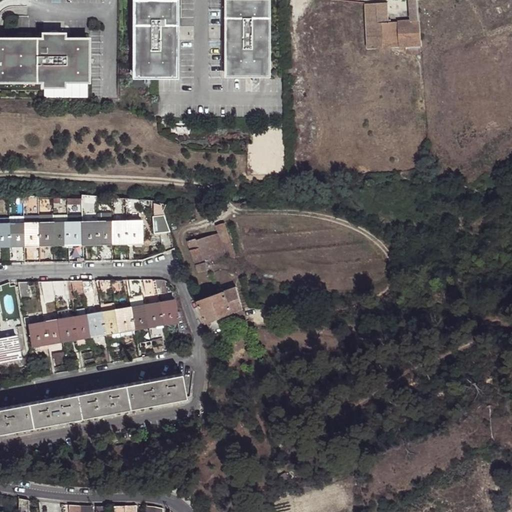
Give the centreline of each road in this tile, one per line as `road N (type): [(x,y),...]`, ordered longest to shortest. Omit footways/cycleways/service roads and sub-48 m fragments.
road 1 (residential): [(0,448),(187,412),(200,355),(180,286),(168,275),(0,273)]
road 2 (residential): [(184,511),(163,498),(0,486)]
